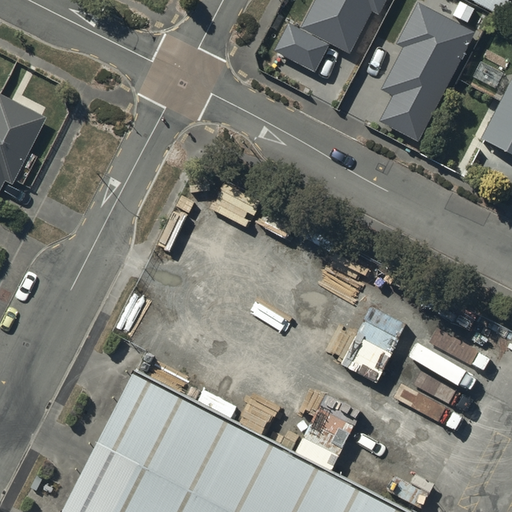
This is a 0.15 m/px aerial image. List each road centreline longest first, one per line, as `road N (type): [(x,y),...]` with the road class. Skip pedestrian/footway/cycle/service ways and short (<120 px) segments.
road 1 (residential): [(182,78),(0,419)]
road 2 (residential): [(182,78),(511,248)]
road 3 (residential): [(30,0),(182,78)]
